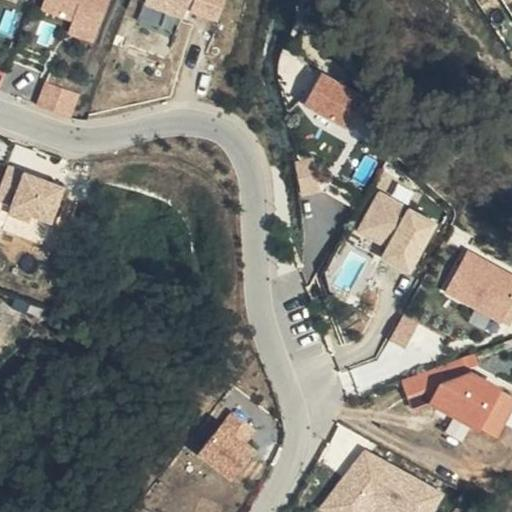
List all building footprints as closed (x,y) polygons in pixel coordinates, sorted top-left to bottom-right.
[(75,16),(70,31),(96,40),(109,0),(44,0),(43,5),(75,16)] [(191,0),(144,0),(142,6),(185,20),(191,0)] [(303,105),(354,130),(369,99),(321,71),(303,105)] [(48,77),(38,101),(73,115),(83,91),(48,77)] [(297,157),(303,192),(322,189),(316,154),(297,157)] [(8,161),(0,192),(0,195),(14,199),(22,164),(8,161)] [(54,224),(69,181),(26,166),(11,209),(54,224)] [(437,221),(381,189),(356,234),(386,248),(381,262),(408,275),(437,221)] [(511,305),(511,272),(468,249),(441,293),(500,326),(511,305)] [(394,339),(410,344),(419,315),(403,310),(394,339)] [(402,380),(413,410),(430,406),(499,442),(511,416),(511,398),(469,374),(463,361),(402,380)] [(222,421),(198,451),(235,481),(261,450),(250,441),(258,430),(233,408),(222,421)] [(367,448),(320,501),(332,511),(372,511),(376,508),(383,511),(434,511),(444,495),(367,448)]
